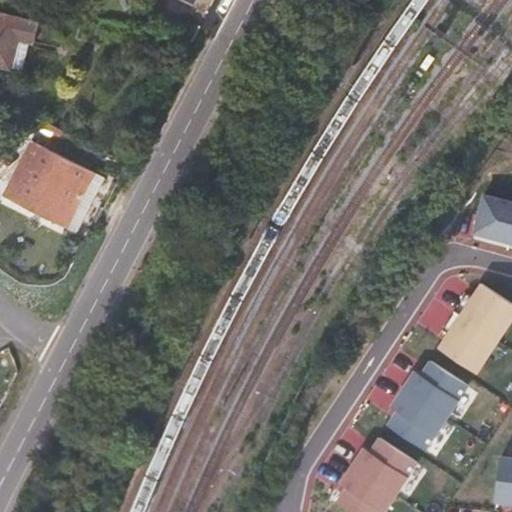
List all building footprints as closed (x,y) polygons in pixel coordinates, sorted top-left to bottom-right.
[(0,65),(14,69),(21,40),(32,43),(36,43),(40,23),(0,14),(0,65)] [(26,72),(32,43),(21,40),(14,69),(26,72)] [(45,122),(36,138),(53,148),(63,132),(45,122)] [(4,196),(67,229),(96,173),(34,140),(4,196)] [(511,202),(488,195),(476,235),(511,246),(511,202)] [(389,511),(511,321),(511,302),(475,279),(331,502),(346,511),(389,511)] [(511,511),(511,452),(496,450),(487,509),(511,511)]
